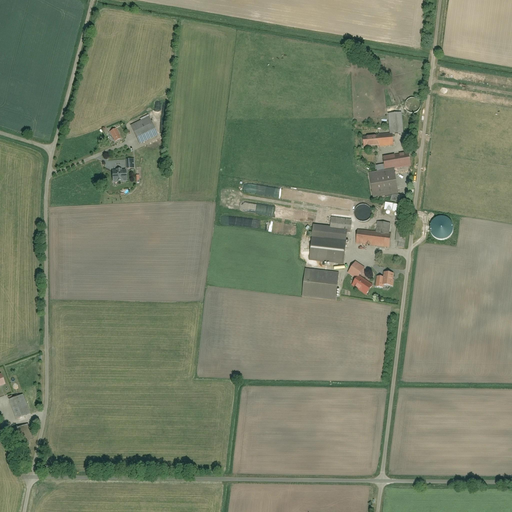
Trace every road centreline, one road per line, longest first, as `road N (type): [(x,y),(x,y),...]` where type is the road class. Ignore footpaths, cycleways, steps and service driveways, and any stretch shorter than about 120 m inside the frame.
road 1 (unclassified): [(440,0),(381,481)]
road 2 (unclassified): [(31,476),(381,481)]
road 3 (unclassified): [(52,148),(45,404),(31,476)]
road 4 (unclassified): [(92,0),(52,148)]
road 5 (unclassified): [(381,481),(511,482)]
